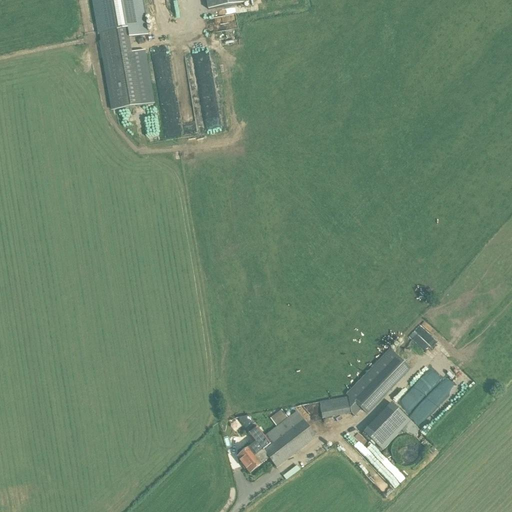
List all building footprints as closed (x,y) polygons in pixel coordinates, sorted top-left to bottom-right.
[(141,0),(93,0),(100,35),(131,29),(133,38),(144,36),(142,27),(146,26),(141,0)] [(207,0),(209,11),(249,5),(248,0),(207,0)] [(142,106),(132,53),(103,58),(113,111),(142,106)] [(346,395),(348,397),(351,414),(355,417),(362,410),(367,415),(411,370),(390,350),(346,395)] [(424,416),(449,391),(434,377),(439,372),(432,365),(405,393),(412,400),(411,400),(417,405),(415,408),(424,416)] [(383,451),(410,422),(392,404),(364,433),(383,451)] [(277,427),(288,418),(282,410),(270,418),(277,427)] [(297,412),(274,430),(265,437),(272,445),(257,456),(263,463),(269,459),(277,468),(316,437),(297,412)] [(239,419),(247,429),(256,422),(248,413),(239,419)] [(272,445),(265,437),(255,423),(247,430),(250,434),(248,435),(255,444),(246,451),(244,450),(242,450),(240,451),(238,453),(238,455),(239,457),(238,458),(244,466),(257,456),(272,445)] [(358,452),(363,449),(351,432),(346,436),(358,452)] [(423,453),(423,450),(422,447),(421,445),(419,442),(417,440),(414,439),(410,438),(408,437),(405,438),(402,439),(400,440),(398,441),(396,443),(394,446),(393,449),(393,452),(393,455),(394,458),(395,461),(397,463),(401,466),(404,467),(407,468),(410,468),(413,467),(416,465),(418,464),(420,462),(422,459),(423,456),(423,453)] [(263,464),(263,463),(257,456),(244,466),(250,474),(263,464)] [(369,461),(395,488),(404,479),(391,466),(387,470),(374,456),(369,461)] [(287,479),(301,469),(298,465),(284,475),(287,479)]
